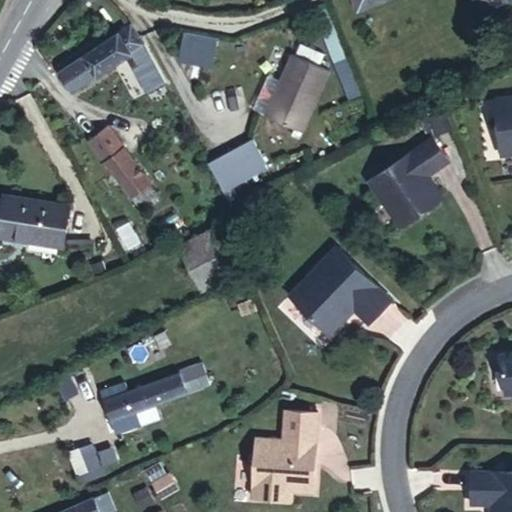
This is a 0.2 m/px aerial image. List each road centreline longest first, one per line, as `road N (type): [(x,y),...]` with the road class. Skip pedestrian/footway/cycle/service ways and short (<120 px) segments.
road 1 (residential): [(511,290),(498,292),(430,347),(392,423),(401,511)]
road 2 (unknown): [(131,0),(193,17),(250,19),(308,0)]
